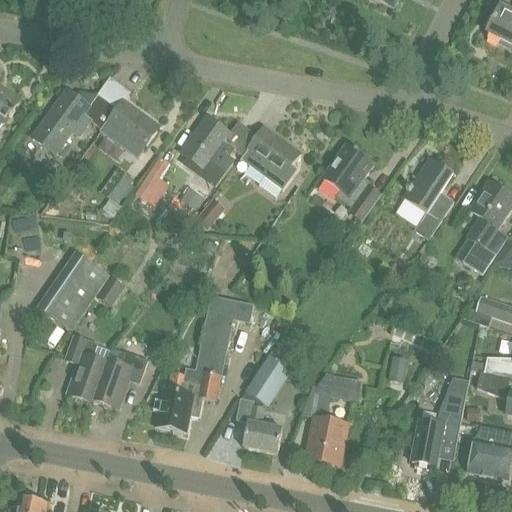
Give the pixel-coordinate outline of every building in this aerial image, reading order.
[(511,46),(511,12),(503,8),(489,35),(492,36),(490,40),(499,44),(500,41),(511,46)] [(105,95),(118,109),(133,95),(120,81),(105,95)] [(0,137),(1,137),(0,135),(0,131),(21,103),(0,87),(0,137)] [(55,158),(72,135),(80,141),(93,123),(95,125),(109,105),(99,97),(81,94),(78,98),(69,92),(32,142),(55,158)] [(109,105),(95,125),(105,132),(109,126),(146,153),(163,130),(126,104),(120,112),(109,105)] [(231,149),(234,151),(249,130),(240,123),(231,136),(209,119),(183,155),(189,160),(184,167),(200,179),(205,172),(205,171),(210,164),(216,168),(231,149)] [(240,163),(281,194),(297,173),(291,170),(301,156),(265,129),(259,137),(249,130),(234,151),(243,158),(240,163)] [(350,215),(362,224),(381,197),(362,184),(374,167),(347,147),(323,180),(342,194),(339,199),(354,210),(350,215)] [(415,234),(429,243),(435,233),(454,204),(441,195),(454,175),(429,159),(403,200),(426,216),(421,223),(415,234)] [(101,194),(117,205),(134,182),(118,171),(101,194)] [(498,232),(511,210),(511,197),(489,183),(471,212),(482,219),(468,239),(477,245),(465,265),(483,277),(508,238),(498,232)] [(180,202),(194,212),(204,199),(190,189),(180,202)] [(195,224),(208,234),(226,211),(213,201),(195,224)] [(121,210),(116,206),(110,202),(103,212),(113,220),(121,210)] [(204,251),(215,255),(218,245),(206,242),(204,251)] [(321,259),(331,266),(338,256),(327,249),(321,259)] [(37,310),(71,335),(96,299),(111,278),(76,254),(37,310)] [(511,257),(502,255),(493,269),(511,272),(511,257)] [(408,276),(394,267),(385,281),(399,290),(408,276)] [(96,299),(112,309),(126,289),(111,278),(96,299)] [(156,431),(187,437),(191,418),(202,420),(206,401),(217,403),(233,323),(250,326),(254,307),(211,299),(196,374),(187,372),(185,378),(173,375),(170,393),(164,392),(156,431)] [(477,314),(492,320),(511,326),(511,311),(482,301),(477,314)] [(463,322),(488,331),(492,320),(477,314),(470,312),(463,322)] [(93,406),(94,403),(107,366),(94,361),(99,347),(75,339),(67,363),(79,368),(69,397),(93,406)] [(94,403),(119,411),(129,382),(140,386),(148,363),(127,355),(123,368),(108,363),(107,366),(94,403)] [(244,395),(267,411),(292,374),(269,358),(244,395)] [(390,382),(403,385),(408,363),(394,361),(390,382)] [(481,375),(480,375),(511,381),(511,361),(487,361),(486,366),(473,364),(471,373),(481,375)] [(507,417),(511,418),(511,381),(480,375),(477,392),(499,401),(510,403),(507,417)] [(316,397),(358,405),(362,384),(326,377),(317,389),(316,397)] [(441,447),(456,450),(469,385),(453,382),(435,427),(420,424),(417,437),(412,436),(410,449),(415,450),(412,466),(415,467),(415,471),(432,475),(433,470),(436,471),(441,447)] [(243,450),(277,456),(282,431),(260,427),(263,411),(252,409),(253,405),(240,402),(237,422),(247,425),(243,450)] [(469,422),(481,423),(482,411),(470,410),(469,422)] [(307,462),(340,468),(348,427),(315,420),(307,462)] [(469,477),(508,485),(511,465),(511,436),(500,434),(499,443),(476,439),(469,477)] [(47,511),(48,505),(35,503),(34,500),(27,498),(25,500),(20,500),(17,511),(47,511)]
